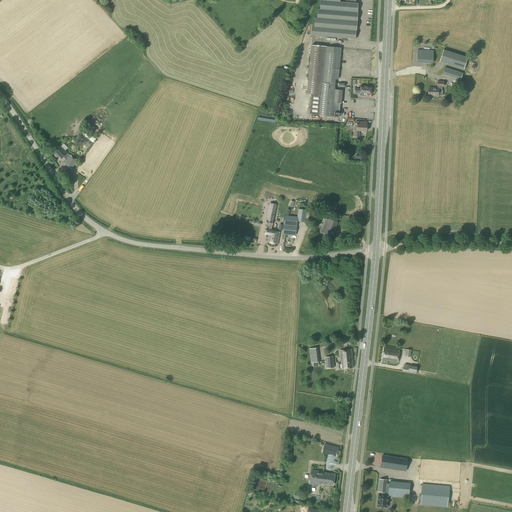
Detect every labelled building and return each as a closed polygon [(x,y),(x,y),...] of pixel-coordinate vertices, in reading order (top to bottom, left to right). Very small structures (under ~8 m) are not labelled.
[(356,31),(358,4),(355,3),(355,0),(345,0),(345,3),(339,2),(339,0),(322,0),(322,1),(320,0),(319,10),(317,9),(316,18),(314,18),(314,27),(312,27),(311,35),(355,39),(355,31),(356,31)] [(334,96),(335,88),(335,79),(338,80),(340,53),(325,52),(326,47),(311,45),(306,94),(311,94),(309,113),(312,115),(339,117),(340,97),(334,96)] [(433,63),(433,51),(417,50),(417,62),(433,63)] [(463,69),(467,57),(443,50),(439,62),(463,69)] [(460,80),(462,73),(445,67),(443,75),(460,80)] [(444,87),(444,81),(437,81),(437,87),(438,87),(438,89),(428,88),(428,96),(437,96),(437,95),(442,96),(443,90),(442,90),(442,87),(444,87)] [(371,95),(371,86),(360,86),(360,88),(354,88),(354,93),(360,94),(359,95),(371,95)] [(366,131),(367,123),(355,122),(354,130),(353,137),(359,137),(360,131),(366,131)] [(88,148),(92,142),(80,133),(76,139),(88,148)] [(61,147),(54,154),(57,157),(58,156),(61,159),(63,157),(66,160),(63,163),(71,169),(77,161),(69,155),(67,153),(61,147)] [(271,230),(276,205),(270,203),(265,225),(269,226),(268,229),(265,228),(263,234),(268,235),(267,242),(269,243),(275,244),(277,244),(280,232),(271,230)] [(283,227),(283,230),(282,234),(295,235),(297,222),(305,223),(306,210),(298,209),(297,217),(288,216),(287,216),(284,216),(283,225),(283,227)] [(337,222),(328,219),(327,223),(324,223),(323,228),(325,228),(324,233),(333,236),(337,222)] [(397,362),(399,350),(384,348),(382,360),(384,360),(397,362)] [(353,368),(352,349),(339,351),(341,364),(340,364),(336,364),(337,369),(353,368)] [(326,368),(334,368),(333,356),(325,357),(326,368)] [(416,374),(417,367),(409,365),(408,369),(403,368),(402,371),(416,374)] [(335,456),(337,448),(324,444),(322,452),(335,456)] [(405,471),(407,459),(382,455),(381,467),(405,471)] [(333,485),(334,474),(323,473),(323,472),(310,470),(308,483),(313,484),(312,486),(313,487),(316,487),(317,486),(317,485),(322,485),(322,484),(333,485)] [(388,492),(386,492),(387,481),(379,480),(378,492),(381,492),(380,495),(378,495),(376,507),(386,508),(387,496),(409,498),(410,483),(389,481),(388,492)] [(448,508),(450,487),(422,484),(420,505),(448,508)]
